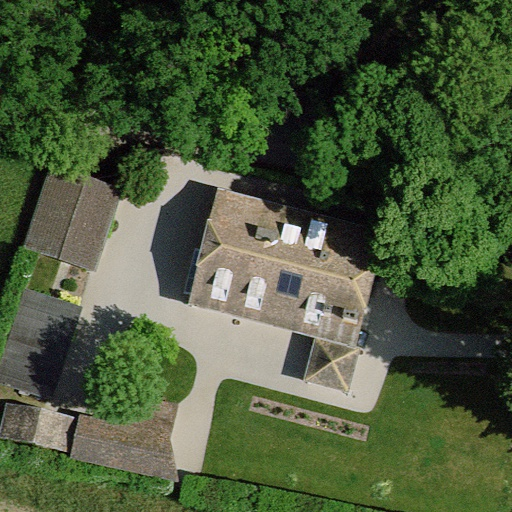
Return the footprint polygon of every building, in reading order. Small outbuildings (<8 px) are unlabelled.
[(0,0),(0,24),(18,29),(25,0),(0,0)] [(55,38),(61,13),(62,9),(26,0),(25,0),(18,29),(55,38)] [(122,14),(88,5),(84,19),(77,44),(111,53),(122,14)] [(55,38),(77,44),(84,19),(61,13),(55,38)] [(85,184),(56,174),(33,246),(92,266),(115,194),(85,184)] [(224,204),(200,301),(353,338),(377,241),(224,204)] [(79,311),(27,294),(0,379),(0,381),(51,398),(79,311)] [(321,347),(313,380),(347,389),(355,356),(321,347)] [(130,398),(123,432),(169,442),(176,407),(130,398)] [(48,415),(5,406),(0,430),(0,436),(177,479),(169,442),(123,432),(48,415)]
